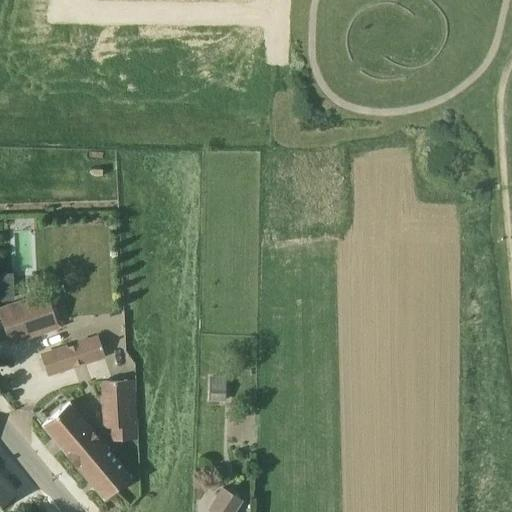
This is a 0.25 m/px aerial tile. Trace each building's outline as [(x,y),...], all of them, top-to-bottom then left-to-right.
[(0,299),(13,299),(12,273),(0,273),(0,299)] [(58,326),(47,293),(0,309),(0,317),(9,343),(58,326)] [(98,337),(77,344),(83,363),(104,356),(98,337)] [(47,374),(72,366),(67,347),(41,355),(47,374)] [(226,401),(226,375),(210,375),(209,401),(226,401)] [(127,380),(103,381),(106,428),(130,426),(127,380)] [(103,499),(131,477),(70,402),(42,425),(43,427),(43,426),(103,497),(102,498),(103,499)] [(0,503),(13,493),(0,477),(0,503)] [(209,509),(212,511),(233,511),(242,499),(223,487),(209,509)]
